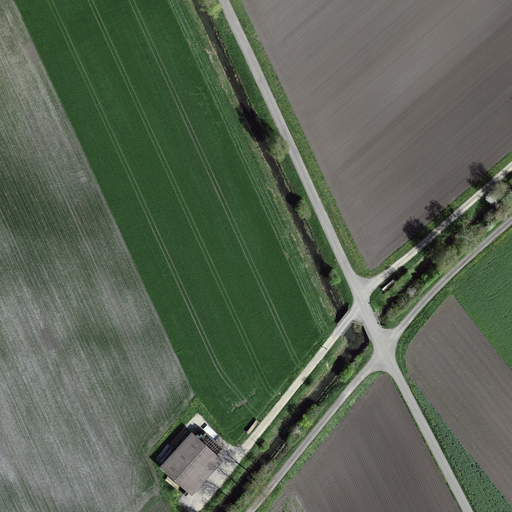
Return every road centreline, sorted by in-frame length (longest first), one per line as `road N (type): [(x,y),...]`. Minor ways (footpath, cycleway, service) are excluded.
road 1 (track): [(225,0),(360,297)]
road 2 (track): [(360,297),(189,511)]
road 3 (track): [(382,343),(246,511)]
road 4 (track): [(511,163),(360,297)]
road 5 (track): [(469,511),(382,343)]
road 6 (track): [(511,226),(382,343)]
